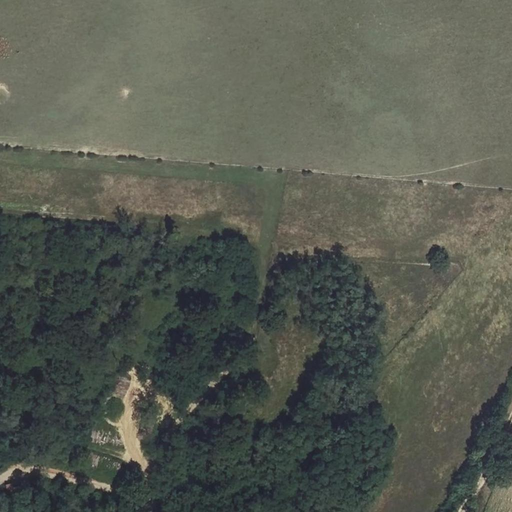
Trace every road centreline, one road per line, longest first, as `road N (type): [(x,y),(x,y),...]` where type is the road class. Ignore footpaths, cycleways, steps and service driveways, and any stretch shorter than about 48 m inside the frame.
road 1 (track): [(145,511),(144,483),(173,426),(244,355),(267,255),(249,241),(176,225),(0,208)]
road 2 (track): [(0,476),(23,466),(145,492)]
